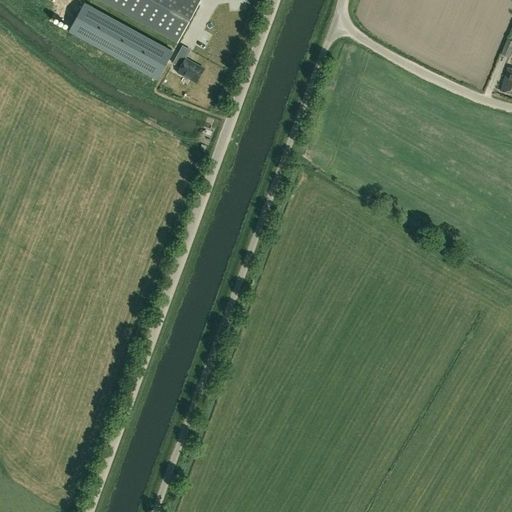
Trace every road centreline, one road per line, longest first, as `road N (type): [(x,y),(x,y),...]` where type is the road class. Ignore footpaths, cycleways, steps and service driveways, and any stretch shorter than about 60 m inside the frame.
road 1 (tertiary): [(89,511),(278,0)]
road 2 (unclassified): [(158,511),(334,20)]
road 3 (unclassified): [(511,109),(464,94),(334,20)]
